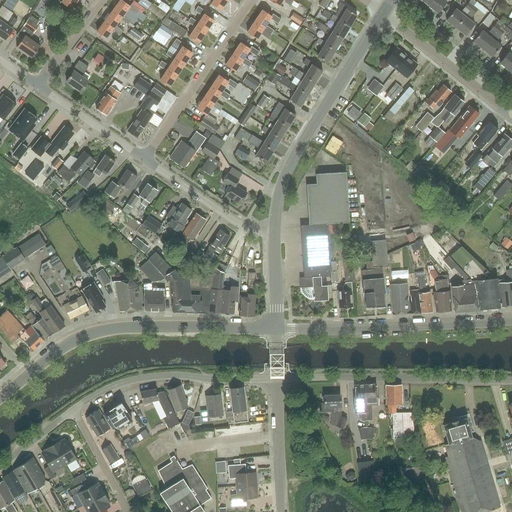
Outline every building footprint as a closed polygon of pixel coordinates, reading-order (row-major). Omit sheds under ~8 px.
[(17,0),(6,0),(3,5),(12,11),(18,1),(17,0)] [(63,0),(62,2),(72,8),(77,0),(63,0)] [(137,18),(131,14),(133,12),(136,14),(139,10),(131,4),(130,5),(122,0),(120,0),(114,9),(122,16),(124,14),(132,20),(135,22),(137,18)] [(213,0),(212,3),(221,10),(227,0),(213,0)] [(325,9),(330,0),(322,0),(319,5),(325,9)] [(447,2),(444,0),(432,0),(428,5),(438,13),(447,2)] [(473,0),(471,0),(465,8),(469,11),(474,6),(476,3),(473,0)] [(350,26),(357,14),(346,8),(347,6),(340,2),(337,7),(344,11),(340,18),(339,19),(350,26)] [(474,6),(469,11),(474,15),(478,10),(481,6),(477,2),(476,3),(474,6)] [(152,3),(151,3),(147,9),(162,20),(166,14),(158,8),(152,3)] [(17,20),(11,16),(13,14),(2,6),(0,8),(0,36),(5,40),(13,29),(11,28),(17,20)] [(198,6),(195,10),(203,16),(199,23),(198,24),(207,31),(215,20),(205,13),(207,12),(198,6)] [(456,9),(446,20),(456,28),(469,11),(465,8),(461,13),(456,9)] [(128,24),(130,22),(132,20),(124,14),(122,16),(114,9),(106,20),(115,27),(116,25),(121,19),(128,24)] [(262,9),(255,20),(265,26),(266,25),(270,18),(278,23),(281,19),(273,13),(272,15),(262,9)] [(331,15),(324,10),(321,15),(329,19),(331,15)] [(469,11),(456,28),(465,36),(475,24),(470,20),(474,15),(469,11)] [(290,19),(300,25),(304,19),(294,13),(290,19)] [(339,19),(340,18),(333,14),(330,19),(337,23),(332,30),(332,31),(343,38),(350,26),(339,19)] [(482,23),(486,27),(494,18),(489,14),(482,23)] [(191,17),(188,22),(196,27),(190,36),(200,42),(207,31),(198,24),(199,23),(191,17)] [(32,58),(40,46),(30,39),(39,26),(28,19),(17,36),(23,40),(17,48),(32,58)] [(124,31),(116,25),(115,27),(106,20),(97,31),(106,38),(111,32),(115,35),(117,32),(120,35),(124,31)] [(274,30),(266,25),(265,26),(255,20),(247,32),(257,38),(260,33),(268,38),(274,30)] [(499,21),(492,29),(496,32),(503,24),(499,21)] [(184,37),(188,31),(172,22),(168,28),(184,37)] [(332,30),(329,28),(319,22),(316,26),(330,34),(325,42),(325,43),(336,49),(343,38),(332,31),(332,30)] [(503,24),(496,32),(501,36),(503,33),(511,40),(511,39),(511,31),(503,24)] [(161,25),(156,32),(168,40),(173,33),(161,25)] [(142,35),(133,28),(129,33),(139,40),(142,35)] [(482,30),(473,42),(482,49),(496,32),(492,29),(487,34),(482,30)] [(496,32),(482,49),(492,57),(501,46),(497,42),(501,36),(496,32)] [(325,43),(325,42),(318,37),(316,42),(322,46),(317,55),(328,61),(336,49),(325,43)] [(176,39),(173,43),(181,49),(177,55),(176,57),(185,63),(193,53),(183,46),(184,44),(176,39)] [(147,52),(153,44),(149,40),(143,49),(147,52)] [(241,42),(234,53),(243,59),(244,57),(248,51),(256,56),(259,51),(251,46),(250,48),(241,42)] [(273,51),(282,56),(287,49),(278,43),(273,51)] [(287,58),(293,61),(298,51),(292,48),(287,58)] [(397,70),(408,56),(397,48),(386,62),(397,70)] [(169,50),(166,54),(174,59),(169,66),(168,68),(178,75),(185,63),(176,57),(177,55),(169,50)] [(100,63),(105,56),(99,52),(94,60),(100,63)] [(511,54),(509,52),(499,63),(509,71),(511,67),(511,54)] [(234,53),(226,65),(235,71),(241,62),(249,67),(252,63),(244,57),(243,59),(234,53)] [(406,78),(417,64),(408,56),(397,70),(406,78)] [(315,82),(323,70),(312,64),(313,62),(306,58),(303,63),(310,67),(305,74),(305,75),(315,82)] [(88,81),(81,76),(88,67),(79,61),(70,74),(71,75),(67,81),(81,91),(88,81)] [(162,61),(159,65),(167,71),(161,79),(170,86),(178,75),(168,68),(169,66),(162,61)] [(274,70),(283,76),(287,69),(278,64),(274,70)] [(295,76),(296,74),(299,70),(293,67),(290,73),(295,76)] [(297,87),(298,86),(273,70),(267,80),(275,85),(278,80),(295,91),(290,99),(301,106),(308,94),(297,87)] [(305,75),(305,74),(299,70),(296,74),(303,79),(298,86),(297,87),(308,94),(315,82),(305,75)] [(257,85),(260,79),(248,74),(246,80),(257,85)] [(219,75),(212,86),(221,92),(222,90),(227,84),(235,89),(238,84),(229,79),(228,81),(219,75)] [(145,95),(152,86),(140,78),(134,86),(145,95)] [(375,95),(382,86),(374,79),(367,88),(375,95)] [(153,104),(156,106),(166,92),(155,84),(139,108),(142,110),(128,130),(137,137),(147,122),(156,128),(163,118),(150,109),(153,104)] [(393,101),(402,90),(395,84),(386,95),(393,101)] [(439,106),(451,92),(442,85),(437,91),(436,90),(425,103),(433,109),(437,105),(439,106)] [(116,100),(121,93),(111,86),(96,108),(107,115),(117,100),(116,100)] [(212,86),(204,97),(214,103),(215,101),(220,95),(227,100),(230,95),(222,90),(221,92),(212,86)] [(406,92),(390,111),(394,114),(410,96),(406,92)] [(0,117),(4,120),(16,104),(3,94),(0,98),(0,117)] [(263,109),(270,99),(263,95),(257,105),(263,109)] [(447,124),(464,103),(454,95),(444,108),(447,111),(441,119),(447,124)] [(204,97),(197,108),(206,115),(207,114),(212,106),(220,111),(223,106),(215,101),(214,103),(204,97)] [(277,120),(288,127),(296,114),(285,108),(286,107),(279,102),(271,114),(279,119),(277,120)] [(250,103),(244,113),(238,122),(244,126),(247,121),(252,125),(255,120),(250,117),(256,107),(250,103)] [(479,114),(469,106),(449,131),(459,139),(479,114)] [(356,120),(361,114),(353,108),(348,114),(356,120)] [(25,109),(9,130),(23,141),(31,130),(29,129),(37,119),(25,109)] [(422,133),(434,119),(427,113),(415,127),(422,133)] [(207,114),(206,115),(204,118),(200,124),(215,134),(219,128),(214,125),(217,121),(207,114)] [(277,120),(279,119),(271,114),(268,119),(276,123),(272,130),(271,131),(281,138),(288,127),(277,120)] [(487,143),(492,136),(498,130),(488,122),(477,135),(479,136),(473,143),(481,149),(487,143)] [(42,136),(41,136),(31,148),(41,156),(45,151),(52,156),(60,147),(63,150),(69,143),(67,142),(74,133),(65,126),(51,143),(42,136)] [(271,131),(272,130),(265,126),(262,131),(269,135),(264,142),(263,143),(274,150),(281,138),(271,131)] [(435,142),(444,132),(438,127),(429,137),(435,142)] [(241,128),(235,139),(240,142),(242,138),(246,132),(241,128)] [(443,154),(456,139),(447,131),(434,146),(443,154)] [(171,158),(176,162),(184,168),(196,151),(197,151),(206,138),(197,132),(188,145),(182,141),(171,158)] [(207,142),(219,150),(225,142),(212,134),(207,142)] [(511,144),(511,140),(507,136),(504,134),(492,149),(493,150),(488,157),(486,155),(481,161),(488,167),(489,165),(492,167),(496,163),(501,156),(502,157),(511,144)] [(263,143),(264,142),(252,135),(248,142),(260,149),(256,155),(266,162),(274,150),(263,143)] [(430,148),(435,142),(429,137),(424,143),(430,148)] [(214,158),(219,150),(207,142),(202,150),(210,155),(214,158)] [(19,161),(29,148),(22,143),(12,155),(19,161)] [(241,145),(237,152),(249,157),(252,150),(241,145)] [(65,166),(60,172),(70,181),(77,173),(80,176),(94,161),(85,153),(80,159),(79,158),(69,169),(65,166)] [(107,174),(116,161),(106,154),(94,172),(100,176),(103,171),(107,174)] [(472,170),(482,158),(477,154),(466,166),(472,170)] [(205,162),(215,168),(219,162),(214,158),(210,155),(205,162)] [(63,162),(58,158),(51,166),(56,170),(63,162)] [(511,172),(511,159),(510,163),(509,162),(502,171),(509,176),(511,172)] [(34,181),(45,168),(37,161),(26,175),(34,181)] [(211,175),(215,168),(205,162),(201,168),(211,175)] [(479,192),(495,173),(489,168),(473,187),(479,192)] [(129,189),(138,176),(128,169),(118,184),(113,181),(106,192),(115,198),(123,185),(129,189)] [(95,177),(88,172),(83,178),(90,183),(95,177)] [(231,186),(225,195),(240,204),(247,193),(236,185),(240,179),(228,172),(223,181),(231,186)] [(300,287),(300,288),(301,288),(301,290),(302,292),(303,294),(304,295),(307,298),(311,299),(314,299),(314,301),(328,300),(328,285),(322,286),(321,276),(331,276),(328,224),(349,223),(346,172),(316,174),(317,184),(306,185),(309,225),(301,226),(304,277),(300,278),(300,287)] [(61,180),(55,175),(52,179),(57,184),(61,180)] [(499,202),(511,186),(511,185),(506,181),(493,196),(494,198),(492,201),(496,204),(499,201),(499,202)] [(147,206),(159,190),(149,183),(140,195),(146,199),(143,203),(147,206)] [(71,212),(88,198),(83,192),(66,206),(71,212)] [(57,201),(61,197),(56,193),(53,197),(57,201)] [(107,219),(115,208),(96,193),(87,205),(107,219)] [(133,207),(140,197),(135,194),(128,203),(133,207)] [(184,225),(188,220),(186,219),(192,209),(182,203),(178,209),(174,206),(168,215),(172,218),(168,224),(181,232),(185,226),(184,225)] [(193,240),(207,219),(197,213),(183,234),(193,240)] [(155,233),(162,224),(149,215),(142,224),(155,233)] [(223,246),(230,236),(221,230),(204,256),(209,259),(215,250),(221,254),(225,247),(223,246)] [(26,258),(47,244),(40,234),(19,247),(26,258)] [(147,246),(136,237),(132,243),(142,252),(147,246)] [(511,244),(511,241),(506,237),(501,244),(508,250),(511,244)] [(386,241),(371,242),(372,267),(361,268),(364,297),(365,297),(366,306),(371,306),(372,307),(386,306),(382,267),(388,267),(388,266),(386,241)] [(496,278),(461,246),(450,257),(457,264),(472,280),(474,283),(476,285),(476,288),(476,291),(479,291),(480,309),(500,307),(497,278),(496,278)] [(11,269),(26,259),(25,258),(18,247),(3,256),(11,269)] [(197,264),(204,255),(198,250),(191,260),(197,264)] [(210,274),(191,265),(190,265),(179,274),(176,268),(173,270),(155,252),(148,260),(166,278),(169,283),(173,311),(210,313),(212,289),(214,277),(210,274)] [(75,260),(83,273),(92,267),(83,254),(75,260)] [(0,277),(12,270),(11,269),(3,256),(0,258),(0,277)] [(457,264),(450,257),(449,256),(444,261),(452,269),(457,264)] [(160,281),(166,278),(148,260),(139,268),(152,282),(160,281)] [(353,307),(352,296),(353,296),(352,282),(355,281),(354,262),(344,262),(346,282),(343,288),(343,290),(337,291),(338,299),(339,299),(339,308),(353,307)] [(511,269),(506,270),(507,280),(498,280),(499,287),(500,307),(511,306),(511,269)] [(224,279),(224,274),(213,272),(213,276),(210,274),(214,277),(212,289),(210,313),(221,314),(224,279)] [(256,304),(256,294),(254,294),(256,273),(250,272),(248,291),(241,290),(240,315),(254,316),(255,304),(256,304)] [(232,274),(225,274),(224,274),(224,279),(221,314),(234,315),(235,302),(238,302),(239,287),(231,286),(232,274)] [(27,290),(34,284),(28,276),(20,282),(27,290)] [(107,277),(101,281),(104,286),(110,282),(107,277)] [(426,292),(424,277),(417,278),(419,290),(421,312),(432,312),(430,291),(426,292)] [(452,298),(451,290),(448,290),(447,278),(441,279),(444,311),(452,310),(451,299),(452,298)] [(132,279),(128,280),(132,310),(142,309),(140,287),(132,279)] [(443,311),(444,311),(441,279),(435,280),(436,291),(433,292),(434,299),(435,300),(436,311),(437,311),(439,312),(442,312),(443,311)] [(128,280),(114,282),(115,293),(118,293),(121,311),(132,310),(128,280)] [(478,309),(476,291),(476,288),(476,285),(474,283),(472,280),(453,282),(455,311),(478,309)] [(103,298),(94,283),(82,290),(96,312),(106,306),(102,299),(103,298)] [(408,302),(406,283),(390,284),(391,295),(393,314),(421,312),(419,290),(411,291),(412,302),(408,302)] [(151,284),(143,285),(144,310),(164,310),(164,300),(166,300),(165,289),(152,289),(151,284)] [(32,300),(55,332),(65,325),(51,305),(46,309),(37,297),(32,300)] [(89,310),(83,297),(65,305),(71,318),(89,310)] [(8,310),(0,316),(0,325),(14,342),(20,337),(22,340),(24,339),(34,350),(45,340),(32,324),(26,318),(20,323),(8,310)] [(45,340),(55,332),(42,315),(36,319),(31,313),(26,318),(32,324),(45,340)] [(360,412),(361,412),(365,412),(365,411),(365,405),(365,384),(355,385),(356,397),(354,397),(355,413),(360,412)] [(377,396),(376,384),(365,384),(365,405),(365,411),(365,412),(366,420),(373,420),(372,404),(379,404),(378,396),(377,396)] [(387,405),(388,405),(388,414),(390,414),(390,421),(392,421),(393,440),(415,437),(411,414),(396,414),(396,404),(402,404),(401,385),(386,385),(387,405)] [(176,411),(188,407),(180,386),(168,390),(176,411)] [(228,424),(248,421),(244,387),(230,389),(233,411),(227,412),(228,424)] [(179,423),(164,391),(157,393),(156,388),(140,392),(143,403),(158,400),(166,416),(163,418),(168,429),(179,423)] [(208,417),(223,415),(221,394),(205,396),(207,410),(200,410),(202,422),(209,422),(208,417)] [(340,395),(324,395),(324,396),(322,396),(322,400),(324,400),(324,403),(319,404),(319,410),(320,412),(331,412),(331,425),(343,429),(346,418),(340,416),(340,411),(341,411),(340,395)] [(119,429),(133,420),(121,403),(104,414),(113,428),(117,426),(119,429)] [(98,436),(111,428),(99,409),(86,418),(98,436)] [(188,425),(194,413),(188,410),(182,422),(179,423),(184,432),(191,429),(188,425)] [(461,511),(483,511),(501,507),(481,441),(479,441),(471,436),(466,418),(457,421),(457,420),(452,422),(443,425),(448,444),(444,445),(448,456),(446,457),(461,511)] [(502,441),(509,464),(511,463),(511,437),(502,441)] [(76,459),(65,440),(61,442),(60,441),(53,445),(65,465),(76,459)] [(110,444),(101,450),(110,463),(118,458),(110,444)] [(50,480),(56,476),(53,472),(65,465),(53,445),(45,450),(46,451),(42,453),(49,466),(44,469),(50,480)] [(44,483),(45,478),(33,457),(23,463),(37,487),(44,483)] [(226,460),(216,460),(217,472),(227,471),(226,460)] [(166,488),(159,492),(172,511),(204,511),(205,511),(200,505),(211,498),(206,489),(208,488),(192,464),(180,469),(172,461),(158,470),(166,488)] [(359,483),(376,480),(373,461),(357,463),(359,483)] [(28,493),(37,487),(23,463),(14,469),(28,493)] [(257,485),(256,472),(246,473),(245,464),(228,465),(229,479),(235,478),(236,486),(257,485)] [(26,493),(24,490),(13,470),(3,476),(12,492),(11,492),(14,497),(16,495),(18,498),(26,493)] [(83,474),(73,479),(76,485),(86,479),(83,474)] [(137,496),(153,488),(146,478),(144,479),(143,477),(142,476),(140,476),(139,476),(138,476),(136,476),(135,477),(134,478),(133,479),(132,480),(131,482),(132,485),(131,485),(137,496)] [(0,483),(0,493),(11,511),(16,511),(11,503),(14,501),(2,482),(0,483)] [(98,486),(96,482),(83,489),(80,483),(67,490),(70,496),(77,492),(84,504),(104,493),(100,485),(98,486)] [(257,485),(236,486),(237,494),(230,495),(231,507),(247,505),(247,498),(258,498),(257,485)] [(11,511),(0,493),(0,508),(0,509),(4,507),(6,511),(11,511)] [(104,493),(84,504),(88,511),(96,511),(109,505),(107,501),(108,501),(104,493)]
